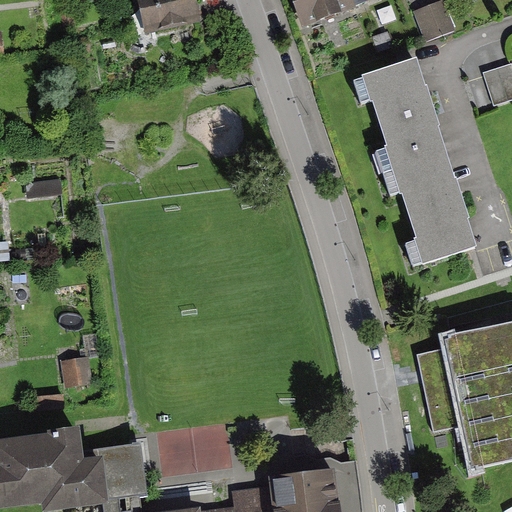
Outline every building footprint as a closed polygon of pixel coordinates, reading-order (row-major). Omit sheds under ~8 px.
[(197,0),(141,0),(147,34),(202,25),(197,0)] [(294,0),(304,27),(360,8),(357,0),(294,0)] [(444,2),(416,14),(430,46),(457,34),(444,2)] [(364,78),(423,266),(477,249),(418,61),(364,78)] [(511,66),(511,67),(486,75),(496,108),(511,102),(511,66)] [(449,341),(445,342),(446,346),(417,352),(433,429),(463,423),(472,469),(477,468),(478,471),(511,464),(511,325),(448,339),(449,341)] [(0,511),(50,511),(114,507),(110,460),(90,462),(87,433),(63,435),(63,440),(0,445),(0,511)] [(295,478),(273,481),(274,489),(233,494),(235,511),(346,511),(342,473),(295,478)]
